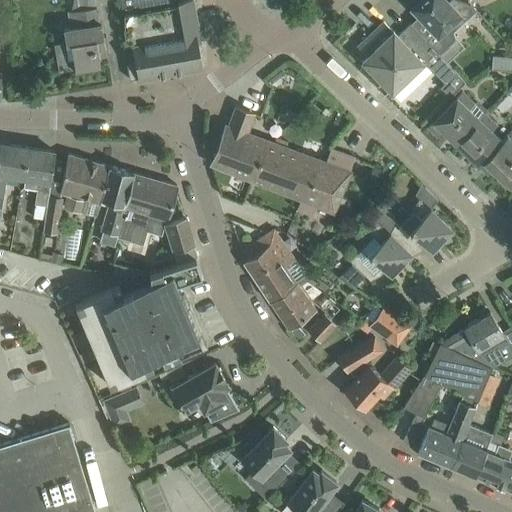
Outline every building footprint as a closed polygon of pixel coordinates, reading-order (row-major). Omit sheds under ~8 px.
[(95,0),(73,0),(70,11),(69,11),(71,27),(64,28),(66,42),(55,44),(60,72),(101,65),(99,56),(109,55),(106,35),(104,36),(102,23),(101,23),(98,6),(96,6),(95,0)] [(201,42),(193,0),(188,0),(178,2),(177,0),(121,0),(124,46),(130,79),(139,77),(139,79),(202,67),(197,42),(201,42)] [(462,0),(449,0),(448,1),(447,0),(418,0),(412,6),(435,31),(426,39),(446,60),(455,52),(463,45),(456,37),(454,31),(464,23),(476,11),(469,2),(462,0)] [(446,60),(426,39),(410,23),(398,35),(394,30),(393,31),(384,21),(358,46),(367,56),(362,60),(400,100),(415,83),(408,76),(427,57),(449,81),(443,88),(450,97),(466,81),(446,60)] [(511,70),(511,56),(492,55),(491,69),(511,70)] [(480,119),(480,118),(470,109),(476,104),(462,91),(428,126),(438,136),(443,131),(457,143),(480,119)] [(319,147),(315,157),(286,146),(288,141),(276,137),(274,142),(247,132),(254,114),(236,107),(229,125),(226,124),(211,164),(301,198),(302,199),(309,181),(314,183),(322,160),(326,161),(330,151),(319,147)] [(479,165),(503,140),(493,130),(498,125),(485,112),(480,118),(480,119),(457,143),(479,165)] [(503,178),(511,168),(511,137),(508,134),(503,140),(479,165),(489,174),(494,169),(503,178)] [(23,176),(28,147),(0,142),(0,215),(1,216),(8,173),(23,176)] [(48,195),(55,151),(28,147),(23,176),(25,176),(24,187),(35,189),(33,202),(36,203),(34,217),(45,219),(48,195)] [(312,215),(316,204),(334,211),(351,170),(350,170),(355,158),(331,148),(330,151),(326,161),(322,160),(314,183),(309,181),(302,199),(301,198),(297,210),(312,215)] [(99,198),(107,164),(68,153),(64,173),(59,192),(67,194),(63,207),(96,215),(99,203),(99,198)] [(128,204),(138,173),(107,164),(99,198),(108,201),(100,228),(104,229),(101,238),(100,241),(115,245),(118,236),(128,204)] [(384,170),(373,166),(368,178),(379,182),(384,170)] [(511,168),(503,178),(511,186),(511,168)] [(168,219),(177,187),(177,185),(138,173),(128,204),(118,236),(132,240),(136,227),(162,234),(165,223),(166,218),(168,219)] [(58,233),(64,198),(48,195),(45,219),(44,230),(58,233)] [(431,250),(439,241),(451,229),(419,198),(412,210),(414,211),(400,226),(396,222),(393,219),(395,217),(380,202),(373,215),(409,254),(411,256),(423,249),(419,245),(422,241),(431,250)] [(409,254),(373,215),(372,216),(368,212),(363,215),(369,221),(365,228),(373,236),(359,250),(355,246),(348,258),(371,280),(382,273),(378,269),(382,266),(390,274),(409,254)] [(172,251),(194,244),(186,217),(165,223),(172,251)] [(290,252),(289,251),(274,229),(258,239),(242,250),(247,258),(244,261),(253,275),(279,257),(280,258),(290,252)] [(52,252),(50,261),(62,263),(64,255),(52,252)] [(309,279),(295,271),(301,267),(290,252),(280,258),(279,257),(253,275),(270,300),(297,282),(309,279)] [(181,282),(182,282),(202,275),(196,258),(149,273),(151,281),(121,293),(118,285),(76,304),(110,385),(207,344),(181,282)] [(289,329),(306,318),(317,310),(297,282),(270,300),(289,329)] [(384,304),(369,325),(397,345),(413,324),(395,312),(384,304)] [(511,325),(502,331),(490,311),(464,326),(465,328),(441,342),(491,367),(511,356),(511,325)] [(308,330),(321,342),(337,325),(324,313),(308,330)] [(397,358),(382,374),(370,363),(369,364),(364,360),(373,354),(372,353),(365,341),(339,357),(347,370),(348,369),(357,377),(345,390),(365,408),(379,393),(383,396),(392,386),(393,387),(409,369),(397,358)] [(450,465),(460,440),(467,423),(474,407),(491,367),(441,342),(440,342),(404,406),(417,412),(404,440),(417,451),(450,465)] [(218,367),(215,362),(170,388),(183,411),(199,401),(211,421),(239,409),(231,393),(226,396),(222,388),(228,385),(225,380),(226,379),(219,367),(218,367)] [(489,373),(482,388),(494,392),(500,377),(489,373)] [(136,386),(103,400),(114,426),(130,420),(127,410),(143,403),(136,386)] [(97,511),(69,422),(0,443),(0,511),(97,511)] [(485,451),(492,434),(467,423),(460,440),(450,465),(475,475),(485,451)] [(285,453),(291,448),(285,442),(287,439),(273,425),(242,457),(254,469),(245,477),(266,498),(276,487),(291,473),(298,465),(285,453)] [(511,461),(507,459),(511,451),(497,445),(493,454),(485,451),(475,475),(511,490),(511,461)] [(194,459),(139,483),(151,511),(171,511),(161,488),(199,472),(194,459)] [(336,511),(338,510),(324,499),(337,482),(321,470),(319,473),(313,468),(301,484),(288,501),(301,511),(300,511),(336,511)] [(377,511),(379,509),(362,499),(354,511),(377,511)] [(245,500),(236,509),(238,511),(251,511),(254,509),(245,500)]
